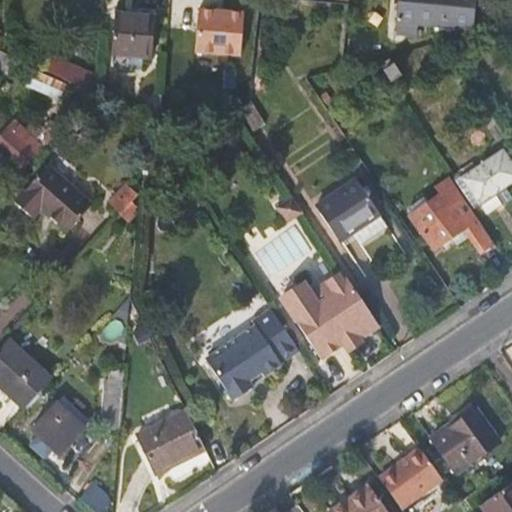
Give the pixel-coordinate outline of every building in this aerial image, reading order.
[(417,24),(471,29),(474,0),(398,0),(395,34),(416,36),(417,24)] [(242,52),(245,10),(199,6),(196,49),(242,52)] [(112,55),(114,56),(150,59),(150,46),(164,47),(167,11),(123,7),(122,16),(115,15),(112,55)] [(0,66),(10,68),(18,59),(0,50),(0,66)] [(47,72),(78,85),(82,72),(48,56),(47,72)] [(149,65),(150,59),(114,56),(114,64),(119,70),(139,73),(149,65)] [(389,80),(399,73),(389,59),(380,65),(389,80)] [(366,85),(384,79),(372,62),(342,71),(349,87),(364,82),(366,85)] [(66,83),(32,69),(26,86),(58,100),(66,83)] [(95,93),(96,78),(82,72),(78,85),(83,87),(95,93)] [(477,116),(488,109),(470,82),(459,90),(477,116)] [(83,87),(43,131),(34,141),(24,131),(12,122),(0,134),(0,146),(21,167),(39,147),(42,150),(95,93),(83,87)] [(262,123),(249,102),(238,109),(251,131),(262,123)] [(33,122),(24,131),(34,141),(43,131),(33,122)] [(464,177),(491,213),(511,199),(511,197),(505,188),(511,183),(511,159),(505,149),(464,177)] [(61,226),(88,197),(52,164),(16,202),(32,216),(41,208),(61,226)] [(484,255),(499,245),(452,177),(437,186),(443,195),(412,216),(434,248),(466,228),(484,255)] [(339,241),(352,232),(361,244),(386,227),(378,214),(355,181),(315,207),(339,241)] [(137,197),(124,185),(107,205),(119,216),(137,197)] [(267,196),(268,198),(295,203),(283,186),(267,196)] [(287,208),(295,203),(268,198),(275,207),(279,213),(287,208)] [(323,360),(342,347),(355,338),(358,342),(379,328),(343,274),(310,296),(303,285),(282,299),(323,360)] [(253,325),(255,329),(205,363),(233,404),(253,391),(251,388),(248,384),(261,375),(264,379),(281,368),(280,366),(299,354),(271,313),(253,325)] [(150,339),(143,326),(132,331),(139,345),(150,339)] [(53,378),(7,338),(0,346),(0,381),(27,406),(53,378)] [(360,346),(358,342),(355,338),(342,347),(347,355),(360,346)] [(102,429),(118,431),(122,392),(106,391),(102,429)] [(58,456),(85,428),(59,402),(32,430),(58,456)] [(449,430),(447,427),(432,437),(457,472),(502,441),(477,409),(449,430)] [(154,474),(204,450),(184,410),(135,434),(154,474)] [(419,447),(377,477),(400,508),(441,477),(419,447)] [(511,511),(511,484),(482,507),(485,511),(511,511)] [(386,511),(370,488),(333,511),(386,511)] [(413,508),(415,511),(437,511),(451,504),(442,490),(413,508)]
